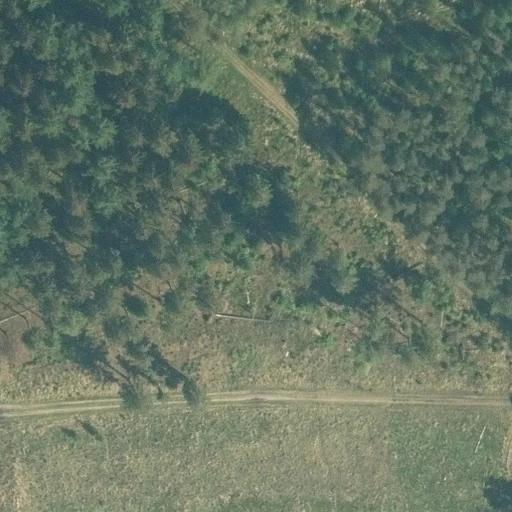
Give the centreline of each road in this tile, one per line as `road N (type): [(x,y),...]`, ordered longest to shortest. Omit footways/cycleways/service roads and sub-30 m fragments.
road 1 (track): [(0,412),(250,394),(511,397)]
road 2 (track): [(511,331),(168,0)]
